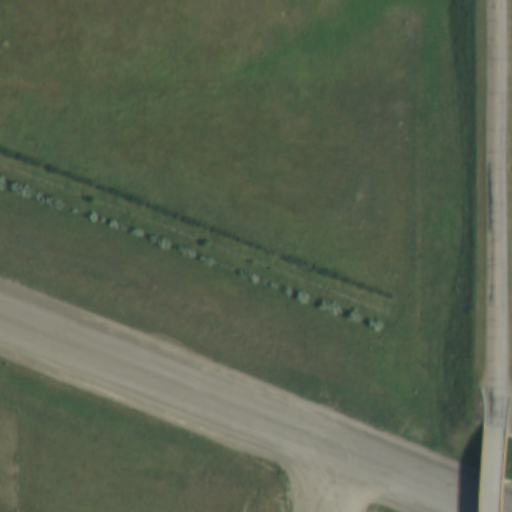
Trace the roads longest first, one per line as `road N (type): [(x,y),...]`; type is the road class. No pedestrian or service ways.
road 1 (tertiary): [(482,511),(0,325)]
road 2 (tertiary): [(500,428),(490,0)]
